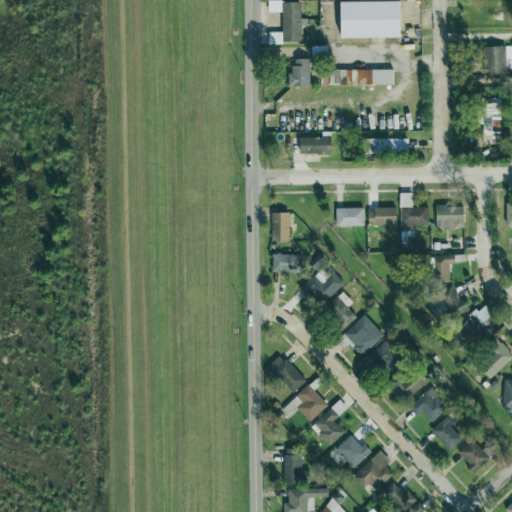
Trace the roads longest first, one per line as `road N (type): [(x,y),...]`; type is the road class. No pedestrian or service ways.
road 1 (tertiary): [(253,0),(258,511)]
road 2 (residential): [(483,173),(488,275),(511,310),(463,508)]
road 3 (residential): [(258,313),(289,321),(466,511)]
road 4 (residential): [(511,172),(255,177)]
road 5 (residential): [(439,0),(441,174)]
